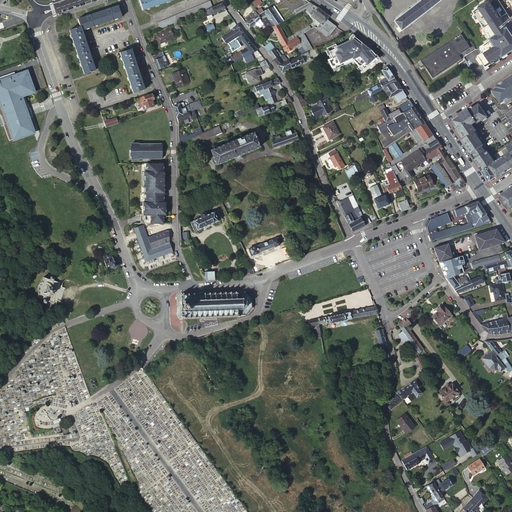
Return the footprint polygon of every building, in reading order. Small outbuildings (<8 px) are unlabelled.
[(139,0),(143,10),(155,6),(173,0),(139,0)] [(402,30),(441,0),(422,0),(395,22),(402,30)] [(497,0),(490,0),(488,2),(499,18),(506,14),(504,11),(500,4),(497,0)] [(511,6),(511,0),(505,0),(500,4),(504,11),(511,6)] [(209,1),(157,24),(160,30),(167,27),(182,20),(200,12),(212,7),(209,1)] [(488,2),(472,12),(491,41),(480,48),(480,49),(483,54),(482,55),(477,58),(482,65),(485,69),(488,67),(494,63),(495,63),(499,60),(502,58),(507,55),(511,52),(511,51),(511,37),(510,34),(507,29),(502,22),(500,19),(499,18),(488,2)] [(213,7),(203,11),(201,12),(204,18),(206,17),(211,15),(225,9),(224,7),(222,3),(220,4),(213,7)] [(312,5),(309,3),(294,10),(296,15),(305,10),(308,8),(313,6),(312,5)] [(78,19),(80,27),(81,30),(122,17),(118,6),(108,10),(87,16),(78,19)] [(316,8),(313,6),(308,8),(305,10),(311,16),(317,8),(316,8)] [(254,7),(256,12),(259,15),(262,13),(260,9),(259,10),(257,7),(256,8),(256,7),(254,7)] [(273,7),(270,8),(275,17),(280,23),(282,22),(283,22),(273,7)] [(267,10),(262,13),(259,15),(258,15),(257,15),(259,18),(264,15),(265,18),(267,20),(269,23),(270,24),(272,23),(275,26),(277,25),(280,23),(275,17),(270,8),(267,10)] [(322,12),(317,8),(311,16),(310,17),(320,24),(321,25),(326,20),(329,17),(326,15),(322,12)] [(259,15),(256,12),(246,18),(248,21),(250,20),(257,15),(258,15),(259,15)] [(250,20),(248,21),(245,23),(244,24),(248,29),(255,24),(258,28),(263,25),(260,21),(259,19),(260,19),(259,18),(257,15),(250,20)] [(265,18),(260,21),(266,31),(269,29),(272,27),(270,24),(269,23),(267,20),(265,18)] [(321,25),(320,24),(315,30),(326,38),(328,37),(336,28),(326,20),(321,25)] [(237,25),(236,25),(232,29),(233,31),(222,38),(224,42),(225,43),(231,39),(232,40),(235,38),(238,36),(242,34),(243,33),(242,32),(237,25)] [(272,27),(275,31),(287,52),(292,50),(291,48),(288,43),(288,42),(286,39),(285,38),(277,25),(275,26),(272,27)] [(83,36),(81,30),(80,27),(70,31),(84,74),(95,71),(91,59),(92,58),(91,57),(91,55),(90,55),(84,39),(85,38),(85,37),(84,35),(83,36)] [(167,31),(156,35),(160,44),(171,39),(174,38),(170,29),(167,31)] [(308,31),(307,29),(306,30),(295,35),(297,37),(303,35),(307,32),(308,31)] [(230,48),(233,51),(241,46),(243,44),(246,47),(251,44),(243,34),(238,38),(237,37),(235,39),(235,38),(232,40),(227,43),(231,48),(230,48)] [(460,34),(449,41),(459,56),(470,49),(460,34)] [(303,35),(297,37),(297,38),(300,44),(301,47),(305,54),(307,53),(308,53),(311,51),(303,35)] [(335,47),(334,45),(326,49),(327,50),(329,55),(328,56),(329,59),(327,60),(331,69),(334,67),(335,69),(338,67),(344,64),(344,63),(352,60),(352,61),(358,67),(360,66),(362,68),(364,65),(365,67),(369,64),(370,65),(376,60),(373,56),(375,55),(369,50),(361,43),(353,37),(350,40),(349,39),(347,41),(335,47)] [(300,44),(297,38),(288,42),(288,43),(291,48),(300,44)] [(449,41),(420,60),(433,78),(461,59),(459,56),(449,41)] [(251,53),(253,56),(256,54),(255,52),(257,51),(251,44),(246,47),(247,48),(244,50),(242,51),(241,52),(243,54),(245,57),(251,53)] [(268,46),(264,48),(265,49),(266,50),(269,54),(272,59),(277,56),(274,51),(270,48),(268,46)] [(130,49),(119,53),(130,85),(133,93),(144,90),(140,80),(133,59),(130,49)] [(282,64),(277,66),(281,71),(290,68),(291,69),(304,64),(304,63),(308,61),(308,62),(313,60),(313,59),(315,58),(315,56),(312,50),(311,51),(308,53),(307,53),(305,54),(300,56),(301,57),(288,62),(288,61),(282,64)] [(162,52),(151,57),(157,70),(168,66),(167,63),(162,52)] [(241,52),(232,57),(233,60),(238,57),(243,54),(241,52)] [(277,66),(282,64),(280,61),(278,57),(277,56),(272,59),(277,66)] [(265,61),(264,60),(259,63),(258,63),(261,67),(262,67),(265,70),(270,68),(267,64),(265,61)] [(390,72),(386,68),(380,71),(385,77),(386,78),(387,81),(393,78),(390,72)] [(183,70),(171,74),(173,78),(176,85),(177,88),(188,83),(183,70)] [(254,70),(244,75),(249,85),(259,81),(254,70)] [(32,94),(25,72),(15,76),(13,77),(12,73),(0,77),(0,109),(10,140),(15,139),(21,138),(20,137),(30,134),(25,118),(27,117),(26,115),(28,114),(27,111),(26,110),(25,110),(21,97),(25,96),(32,94)] [(395,81),(393,78),(387,81),(386,78),(379,82),(380,84),(383,88),(383,89),(386,87),(396,82),(395,81)] [(511,79),(506,83),(506,85),(503,90),(500,89),(498,91),(498,90),(494,93),(502,105),(505,103),(505,104),(509,101),(509,100),(511,98),(511,97),(511,96),(511,79)] [(258,90),(260,97),(263,96),(265,102),(267,101),(273,99),(274,93),(271,92),(269,88),(276,85),(274,80),(266,83),(255,87),(254,87),(252,88),(254,92),(258,90)] [(397,83),(396,82),(386,87),(383,89),(384,90),(385,93),(398,85),(397,83)] [(383,88),(380,84),(368,91),(368,92),(370,95),(372,94),(373,94),(383,89),(383,88)] [(401,89),(398,85),(385,93),(388,98),(392,96),(397,103),(406,97),(401,89)] [(147,95),(140,98),(144,109),(154,106),(152,100),(153,100),(151,94),(148,95),(147,95)] [(370,95),(369,96),(371,99),(368,100),(370,103),(371,102),(372,103),(376,101),(373,94),(372,94),(370,95)] [(302,108),(307,105),(306,103),(304,99),(302,100),(299,95),(296,97),(299,102),(302,108)] [(329,101),(326,95),(317,100),(315,101),(317,105),(310,109),(315,119),(322,116),(332,111),(328,102),(329,101)] [(409,101),(409,100),(398,106),(400,110),(402,109),(404,112),(405,112),(413,108),(411,103),(409,101)] [(187,113),(194,110),(195,109),(206,105),(205,101),(194,106),(193,103),(188,105),(186,101),(173,106),(176,116),(187,113)] [(269,106),(261,109),(262,110),(263,114),(264,114),(264,115),(279,109),(276,103),(274,104),(269,106)] [(469,111),(468,110),(459,115),(460,116),(453,121),(454,122),(456,126),(458,129),(457,130),(460,134),(463,139),(461,140),(466,147),(471,154),(472,153),(475,157),(476,159),(474,159),(482,171),(490,166),(495,174),(496,176),(497,178),(511,168),(511,143),(507,147),(510,152),(494,163),(486,152),(485,153),(481,147),(483,146),(474,133),(476,132),(471,125),(476,122),(480,120),(481,121),(486,118),(487,117),(479,104),(473,109),(469,111)] [(253,110),(256,109),(257,109),(255,105),(253,105),(243,109),(245,114),(253,110)] [(390,119),(388,115),(383,105),(377,108),(379,113),(380,112),(384,119),(385,122),(390,119)] [(257,109),(256,109),(259,117),(264,115),(264,114),(263,114),(262,110),(261,109),(261,107),(258,108),(257,109)] [(404,112),(401,114),(393,118),(397,125),(399,123),(400,125),(402,126),(408,122),(410,126),(409,127),(411,131),(414,129),(424,123),(421,119),(419,117),(413,108),(405,112),(404,112)] [(402,109),(400,110),(398,111),(398,110),(388,115),(390,119),(393,118),(395,117),(401,114),(404,112),(402,109)] [(188,118),(191,117),(195,119),(197,118),(195,114),(194,110),(187,113),(176,116),(178,122),(188,118)] [(129,119),(138,116),(137,111),(127,114),(129,119)] [(107,127),(118,123),(116,118),(109,120),(108,120),(103,121),(105,128),(107,127)] [(366,128),(368,131),(372,129),(373,128),(379,125),(378,122),(366,128)] [(332,123),(322,128),(328,140),(338,136),(332,123)] [(428,129),(424,123),(414,129),(411,131),(410,132),(418,144),(419,143),(423,141),(424,140),(432,135),(428,129)] [(200,127),(194,129),(193,131),(194,133),(189,135),(188,132),(178,136),(178,144),(178,145),(191,138),(197,135),(202,133),(200,127)] [(219,127),(199,136),(201,142),(221,133),(219,127)] [(255,137),(253,132),(240,138),(227,143),(212,150),(210,151),(216,165),(244,153),(260,147),(257,142),(260,141),(258,136),(255,137)] [(275,140),(273,141),(271,141),(273,148),(298,140),(295,133),(291,134),(286,136),(279,139),(278,139),(275,140)] [(441,149),(432,135),(424,140),(423,141),(424,144),(419,147),(419,146),(411,151),(412,154),(400,161),(405,169),(407,171),(414,167),(414,168),(418,166),(417,165),(428,157),(429,159),(438,153),(437,152),(439,150),(441,149)] [(395,159),(388,163),(391,171),(397,183),(402,180),(403,179),(399,173),(405,169),(400,161),(412,154),(411,151),(419,146),(419,147),(424,144),(423,141),(419,143),(418,144),(412,148),(402,154),(395,159)] [(138,143),(131,143),(131,147),(130,147),(130,153),(130,154),(130,156),(131,156),(131,159),(138,159),(138,158),(147,158),(161,158),(161,151),(161,149),(161,144),(139,144),(138,143)] [(395,159),(402,154),(394,143),(388,147),(395,159)] [(206,153),(205,152),(203,146),(196,150),(197,152),(199,156),(206,153)] [(387,149),(383,151),(388,162),(391,161),(387,149)] [(333,150),(327,154),(329,157),(329,158),(329,159),(327,160),(326,162),(329,167),(331,167),(333,165),(335,168),(336,167),(339,170),(344,167),(336,154),(333,150)] [(464,182),(446,156),(444,157),(441,158),(429,166),(444,189),(449,186),(452,191),(462,188),(464,182)] [(163,163),(145,163),(145,171),(144,171),(144,184),(144,193),(145,193),(145,202),(143,202),(143,214),(144,214),(144,223),(163,223),(163,214),(165,214),(165,202),(163,202),(164,193),(164,171),(163,171),(163,163)] [(356,165),(351,167),(352,167),(356,175),(357,177),(361,175),(356,165)] [(488,179),(489,181),(494,178),(496,176),(495,174),(490,166),(482,171),(483,172),(484,174),(488,179)] [(356,175),(352,167),(350,168),(351,169),(346,172),(349,179),(356,175)] [(403,181),(404,183),(410,179),(409,178),(411,177),(407,171),(405,169),(399,173),(403,179),(402,180),(403,181)] [(387,191),(388,193),(400,188),(398,185),(397,183),(391,171),(385,174),(390,185),(388,185),(389,187),(386,188),(384,182),(380,184),(384,192),(387,191)] [(428,175),(413,181),(417,192),(432,186),(428,175)] [(373,199),(381,196),(376,185),(369,188),(373,199)] [(511,187),(510,189),(501,196),(502,197),(501,198),(501,199),(501,200),(502,201),(502,203),(503,204),(504,205),(504,206),(505,206),(506,207),(507,207),(507,208),(508,208),(509,208),(510,209),(511,207),(511,187)] [(386,198),(385,195),(381,196),(373,199),(376,209),(389,204),(387,201),(386,198)] [(323,207),(329,205),(326,198),(320,200),(323,207)] [(364,225),(368,223),(363,216),(360,217),(358,213),(359,212),(357,207),(353,209),(347,198),(336,203),(343,215),(352,232),(364,226),(364,225)] [(405,210),(409,208),(407,205),(406,200),(405,199),(404,199),(405,201),(397,204),(400,212),(405,210)] [(229,202),(223,204),(225,209),(226,211),(231,208),(229,202)] [(482,209),(477,202),(472,204),(454,211),(456,217),(469,212),(470,215),(474,213),(477,212),(480,217),(479,217),(481,222),(483,222),(489,220),(482,209)] [(192,221),(190,223),(193,231),(196,230),(197,232),(219,222),(218,221),(221,220),(218,211),(215,212),(214,212),(206,215),(201,217),(192,221)] [(438,233),(437,228),(451,223),(447,213),(431,220),(427,227),(428,231),(429,234),(431,241),(473,228),(479,226),(477,223),(471,224),(470,222),(459,226),(438,233)] [(143,225),(134,228),(137,238),(146,262),(156,258),(153,251),(152,248),(148,237),(143,225)] [(498,234),(495,229),(475,236),(477,244),(479,244),(480,250),(494,246),(496,245),(504,243),(501,238),(498,234)] [(166,231),(148,237),(152,248),(169,242),(169,231),(166,231)] [(282,238),(281,236),(271,240),(269,241),(259,245),(248,249),(251,256),(279,245),(280,247),(279,247),(285,262),(290,260),(287,251),(282,238)] [(169,242),(152,248),(153,251),(156,258),(158,257),(173,251),(169,242)] [(449,244),(434,248),(439,263),(453,259),(449,244)] [(106,268),(109,266),(111,266),(112,269),(116,267),(113,257),(112,257),(110,251),(103,254),(103,256),(104,260),(103,260),(106,268)] [(511,254),(510,252),(510,251),(499,255),(500,256),(499,256),(499,259),(500,262),(506,260),(508,266),(511,265),(511,264),(511,254)] [(489,262),(499,259),(499,256),(499,255),(481,260),(481,261),(482,264),(489,262)] [(453,259),(439,263),(441,268),(443,268),(444,270),(442,271),(444,275),(457,270),(457,269),(459,268),(464,266),(462,260),(456,260),(455,258),(453,259)] [(471,263),(473,270),(478,268),(482,267),(483,267),(481,260),(471,263)] [(506,260),(500,262),(488,265),(484,266),(485,268),(486,272),(508,266),(506,260)] [(457,270),(444,275),(445,278),(445,279),(449,277),(452,276),(459,274),(457,270)] [(213,271),(204,272),(205,280),(207,280),(214,280),(213,271)] [(502,283),(510,281),(508,273),(500,274),(500,275),(498,275),(497,277),(498,279),(499,280),(499,281),(495,282),(495,284),(502,283)] [(452,288),(455,287),(466,282),(467,282),(464,276),(455,280),(452,276),(449,277),(445,279),(446,280),(449,284),(452,288)] [(452,288),(456,293),(470,288),(482,282),(483,282),(481,276),(467,282),(466,282),(455,287),(452,288)] [(50,279),(44,277),(42,281),(42,282),(41,282),(39,284),(39,285),(38,287),(38,288),(38,289),(38,290),(38,291),(38,292),(38,294),(37,298),(44,300),(43,303),(46,303),(47,301),(56,304),(58,301),(61,302),(66,288),(62,287),(63,284),(54,281),(54,278),(51,277),(50,279)] [(505,299),(506,303),(507,303),(511,303),(511,297),(509,298),(508,293),(504,294),(502,283),(495,284),(489,285),(490,290),(492,290),(493,292),(495,301),(505,299)] [(182,318),(182,319),(183,319),(184,319),(183,318),(189,318),(189,319),(190,319),(190,318),(195,317),(195,318),(196,318),(196,317),(199,317),(200,318),(202,318),(206,318),(206,317),(210,317),(211,317),(212,316),(216,316),(216,317),(217,317),(217,316),(221,316),(221,317),(222,317),(222,316),(226,316),(226,317),(227,317),(227,316),(232,315),(232,316),(233,316),(233,315),(236,315),(237,316),(238,317),(240,317),(240,316),(240,315),(245,315),(246,315),(246,314),(251,307),(252,308),(252,307),(251,307),(251,299),(252,298),(251,298),(250,298),(244,292),(245,291),(244,291),(243,292),(239,292),(239,291),(238,291),(237,291),(235,291),(235,292),(232,292),(231,292),(226,293),(226,292),(225,292),(225,293),(221,293),(221,292),(220,292),(220,293),(216,293),(215,292),(214,293),(213,293),(210,293),(209,293),(209,294),(205,294),(205,293),(201,293),(199,293),(198,294),(195,294),(194,294),(189,294),(188,294),(188,295),(187,295),(183,295),(183,294),(181,294),(181,295),(181,306),(182,318)] [(462,300),(466,305),(471,302),(473,301),(469,296),(462,300)] [(443,329),(454,319),(442,304),(436,309),(438,312),(432,317),(442,329),(443,329)] [(378,312),(375,306),(364,308),(349,312),(350,318),(360,316),(377,313),(378,312)] [(328,317),(329,322),(329,324),(345,320),(350,319),(350,318),(349,312),(328,317)] [(406,318),(397,325),(403,332),(419,353),(423,350),(415,338),(407,327),(411,324),(406,318)] [(490,322),(494,334),(497,334),(498,334),(509,332),(506,318),(503,318),(490,322)] [(492,334),(494,334),(490,322),(481,325),(485,331),(492,334)] [(386,343),(381,328),(374,330),(379,345),(381,345),(386,343)] [(485,341),(492,351),(493,353),(495,356),(499,353),(491,341),(485,341)] [(493,353),(492,351),(482,358),(489,368),(494,369),(496,367),(499,372),(502,369),(503,371),(505,370),(501,365),(500,362),(495,356),(493,353)] [(500,362),(501,365),(506,362),(499,353),(495,356),(500,362)] [(427,371),(418,355),(417,356),(417,357),(416,358),(417,361),(413,362),(415,365),(418,364),(422,374),(427,371)] [(207,373),(212,380),(217,377),(212,369),(207,373)] [(503,371),(501,373),(508,382),(511,379),(509,376),(505,370),(503,371)] [(98,388),(94,378),(88,380),(91,390),(98,388)] [(399,393),(398,393),(397,394),(398,395),(400,398),(402,400),(412,393),(416,398),(421,394),(417,389),(423,384),(419,378),(415,381),(405,389),(403,390),(401,392),(399,393)] [(442,401),(447,407),(450,404),(448,401),(452,398),(454,400),(460,396),(458,393),(457,390),(456,388),(455,388),(452,384),(450,385),(446,388),(442,390),(443,391),(439,394),(443,400),(442,401)] [(400,398),(398,395),(397,396),(396,396),(394,398),(390,396),(390,398),(389,402),(388,405),(388,407),(390,409),(401,401),(402,400),(400,398)] [(406,434),(415,427),(405,414),(397,420),(402,425),(401,426),(406,434)] [(477,454),(481,452),(477,447),(477,446),(476,445),(472,447),(467,439),(466,440),(460,431),(441,443),(445,449),(454,443),(456,447),(456,449),(457,452),(459,452),(462,455),(470,451),(474,456),(477,454)] [(482,454),(483,456),(485,455),(491,450),(495,447),(492,444),(488,446),(485,449),(484,449),(481,452),(482,454)] [(425,458),(428,463),(435,459),(427,446),(420,449),(414,453),(409,456),(407,457),(406,458),(402,461),(407,470),(419,463),(418,462),(425,458)] [(506,475),(511,470),(511,466),(511,465),(511,464),(511,463),(510,461),(508,459),(509,458),(507,454),(497,461),(500,464),(499,465),(506,475)] [(485,466),(480,458),(468,466),(474,474),(479,471),(479,470),(485,466)] [(448,468),(457,463),(454,459),(445,464),(446,465),(448,468)] [(433,482),(438,489),(440,492),(455,483),(451,477),(438,485),(435,481),(433,482)] [(433,493),(438,489),(433,482),(431,483),(428,486),(433,493)] [(480,488),(476,493),(483,500),(485,502),(489,496),(480,488)] [(438,489),(433,493),(436,499),(434,500),(424,506),(426,510),(434,505),(438,503),(445,499),(440,492),(438,489)] [(483,500),(476,493),(475,494),(474,495),(473,496),(472,497),(469,501),(466,505),(463,508),(464,508),(467,510),(465,511),(480,511),(480,507),(478,506),(482,501),(483,500)]
